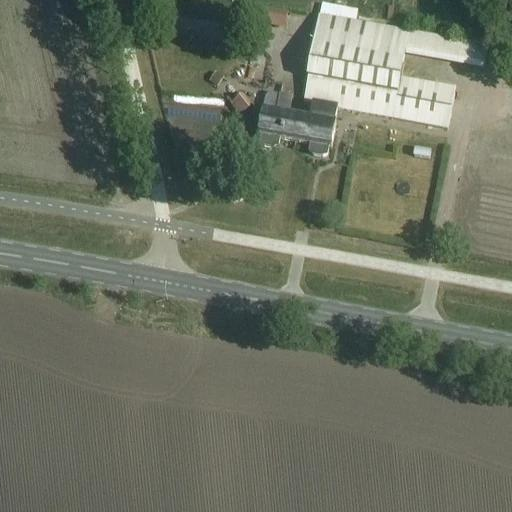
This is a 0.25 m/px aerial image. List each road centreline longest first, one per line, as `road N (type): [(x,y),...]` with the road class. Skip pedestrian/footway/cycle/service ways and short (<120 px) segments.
road 1 (primary): [(153,281),(511,347)]
road 2 (unclassified): [(153,281),(163,225),(118,0)]
road 3 (primary): [(0,256),(153,281)]
